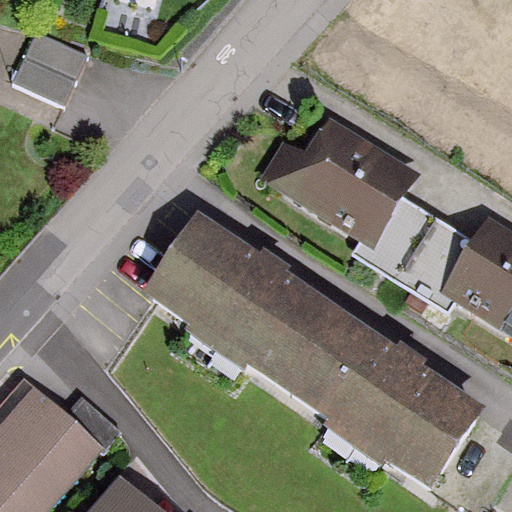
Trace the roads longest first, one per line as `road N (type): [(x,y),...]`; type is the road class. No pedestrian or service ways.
road 1 (unknown): [(141,158),(511,419)]
road 2 (residential): [(0,318),(282,0)]
